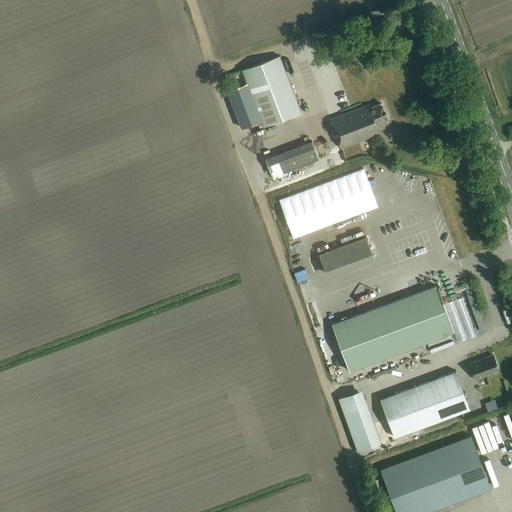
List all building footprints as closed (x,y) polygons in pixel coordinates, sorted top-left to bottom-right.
[(264,126),(302,112),(281,56),(243,70),(264,126)] [(388,120),(382,102),(371,106),(370,104),(330,119),(341,147),(380,132),(377,124),(388,120)] [(313,141),(275,155),(264,159),(272,178),(320,160),(313,141)] [(329,157),(333,165),(341,160),(337,152),(329,157)] [(293,238),(378,207),(364,168),(279,200),(293,238)] [(388,190),(397,189),(396,178),(387,179),(388,190)] [(326,275),(374,257),(365,234),(317,252),(326,275)] [(453,332),(436,285),(332,324),(349,371),(398,353),(453,332)] [(498,369),(493,355),(484,358),(484,360),(479,362),(479,360),(470,363),(476,380),(494,373),(493,370),(498,369)] [(470,409),(456,371),(380,399),(394,437),(470,409)] [(338,398),(357,451),(381,443),(362,390),(338,398)] [(485,408),(487,416),(497,413),(494,405),(485,408)] [(397,511),(426,511),(491,488),(471,436),(381,469),(397,511)]
